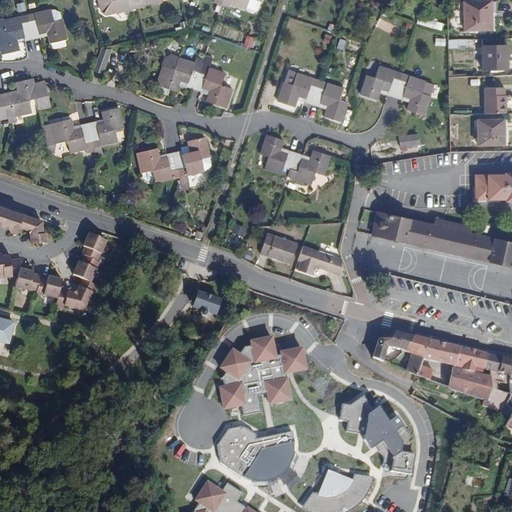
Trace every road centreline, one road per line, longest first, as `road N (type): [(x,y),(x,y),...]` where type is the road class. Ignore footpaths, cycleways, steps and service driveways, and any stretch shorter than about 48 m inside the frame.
road 1 (residential): [(357,141),(275,119),(203,123),(39,68),(0,68)]
road 2 (residential): [(361,311),(81,216)]
road 3 (residential): [(361,311),(347,250),(360,190),(357,141)]
road 4 (track): [(138,511),(125,447),(145,346)]
road 5 (residential): [(511,347),(361,311)]
